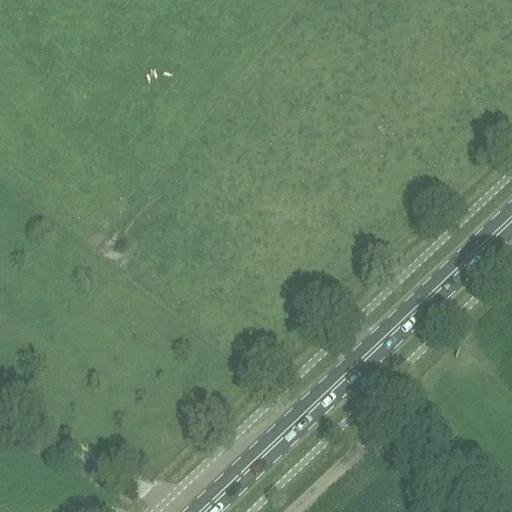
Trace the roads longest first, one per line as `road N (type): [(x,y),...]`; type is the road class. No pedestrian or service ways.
road 1 (primary): [(202,511),(360,363)]
road 2 (primary): [(360,363),(511,219)]
road 3 (unclassified): [(482,511),(360,363)]
